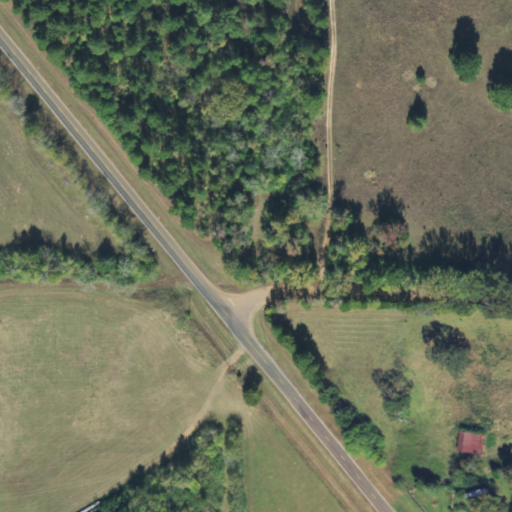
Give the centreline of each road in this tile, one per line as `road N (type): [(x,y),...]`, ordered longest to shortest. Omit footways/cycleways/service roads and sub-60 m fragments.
road 1 (tertiary): [(385,511),(0,37)]
road 2 (residential): [(511,297),(312,292),(216,304)]
